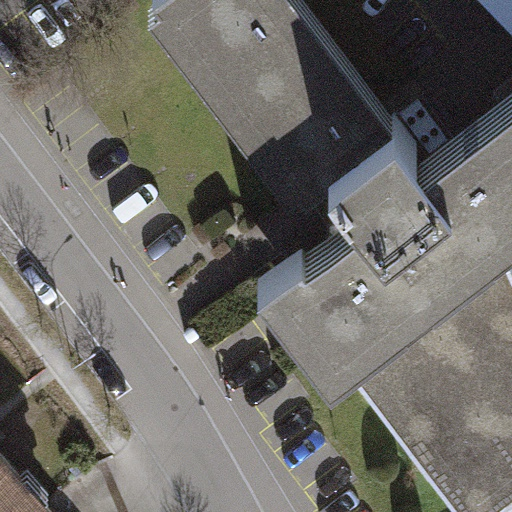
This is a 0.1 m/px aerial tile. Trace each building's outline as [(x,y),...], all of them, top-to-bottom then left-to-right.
[(165,0),(335,231),(406,180),(392,160),(417,141),(396,112),(383,122),(293,0),(165,0)] [(294,285),(343,358),(499,238),(511,228),(511,102),(406,180),(335,231),(310,250),(299,235),(272,255),(294,285)] [(511,266),(499,238),(343,358),(460,511),(476,511),(511,484),(511,266)] [(0,446),(0,511),(22,511),(37,499),(43,494),(0,446)] [(47,511),(37,499),(22,511),(47,511)]
